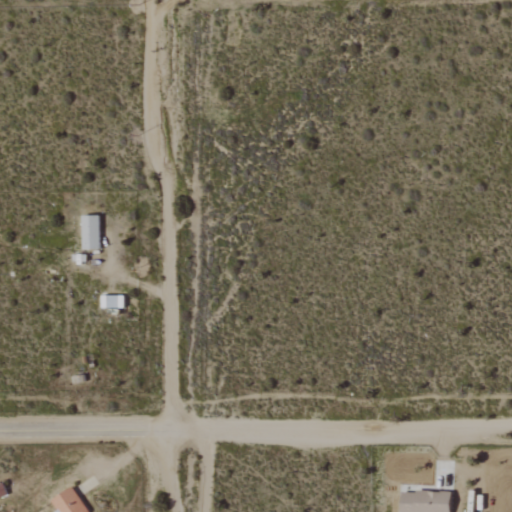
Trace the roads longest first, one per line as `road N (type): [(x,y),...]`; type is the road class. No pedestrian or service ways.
road 1 (residential): [(173,432),(153,0)]
road 2 (residential): [(511,429),(193,431)]
road 3 (residential): [(193,431),(0,432)]
